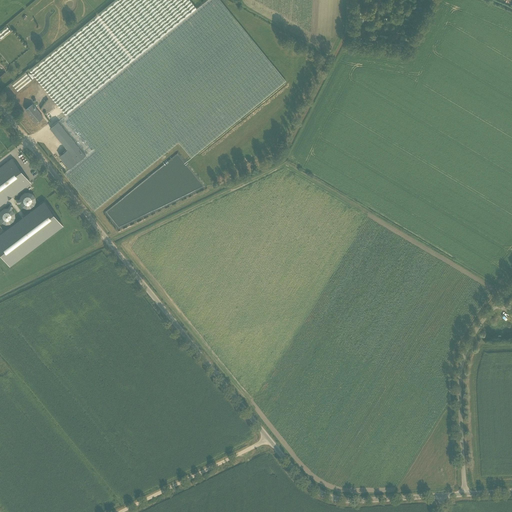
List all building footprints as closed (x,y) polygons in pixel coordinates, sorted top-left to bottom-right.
[(115,0),(29,70),(66,115),(197,7),(191,0),(115,0)] [(66,115),(59,121),(86,155),(70,169),(64,173),(94,211),(179,142),(191,157),(285,80),(220,0),(206,0),(197,7),(66,115)] [(4,36),(10,29),(8,28),(5,31),(4,30),(1,33),(4,36)] [(31,116),(36,122),(43,117),(32,104),(25,110),(31,116)] [(59,121),(50,128),(67,149),(59,156),(70,169),(86,155),(59,121)] [(25,187),(30,183),(12,158),(7,162),(8,163),(0,168),(0,204),(24,186),(25,187)] [(19,203),(26,210),(37,201),(28,190),(15,200),(18,204),(19,203)] [(44,201),(0,234),(0,251),(11,266),(63,226),(44,201)] [(11,210),(13,207),(9,205),(7,209),(2,207),(0,212),(0,221),(11,225),(16,212),(11,210)]
